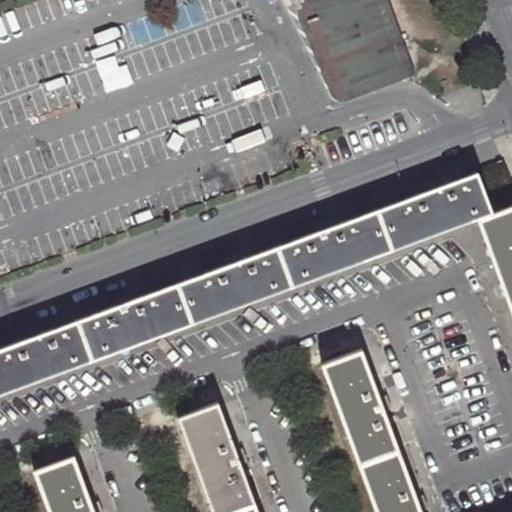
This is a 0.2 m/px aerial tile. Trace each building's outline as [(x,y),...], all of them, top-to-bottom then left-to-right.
[(407,73),(383,0),(295,0),(332,87),(335,91),(341,94),(347,94),(407,73)] [(380,207),(394,245),(476,216),(492,210),(478,172),(422,192),(380,207)] [(511,202),(492,210),(476,216),(511,313),(511,202)] [(283,243),(297,281),(394,245),(380,207),(329,226),(283,243)] [(185,278),(199,316),(297,281),(283,243),(232,261),(185,278)] [(87,314),(101,352),(199,316),(185,278),(137,296),(87,314)] [(0,345),(0,376),(4,387),(101,352),(87,314),(43,330),(0,345)] [(362,349),(323,363),(361,465),(400,451),(381,400),(362,349)] [(217,402),(179,416),(214,511),(232,511),(255,503),(236,453),(217,402)] [(400,451),(361,465),(378,511),(422,511),(417,498),(400,451)] [(72,455),(34,469),(49,511),(93,511),(91,506),(72,455)] [(258,511),(255,503),(232,511),(258,511)]
